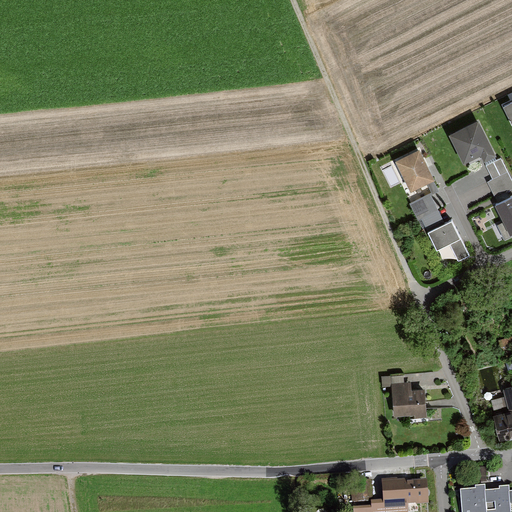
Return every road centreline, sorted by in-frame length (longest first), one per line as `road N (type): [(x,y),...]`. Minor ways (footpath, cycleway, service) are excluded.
road 1 (track): [(291,0),(418,300)]
road 2 (residential): [(293,471),(0,470)]
road 3 (residential): [(418,300),(479,455)]
road 4 (residential): [(293,471),(439,459)]
